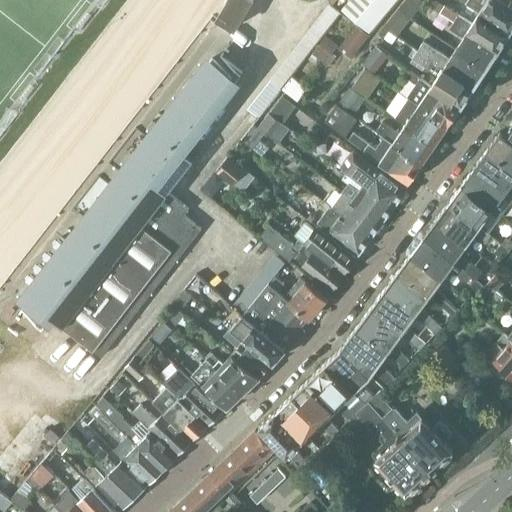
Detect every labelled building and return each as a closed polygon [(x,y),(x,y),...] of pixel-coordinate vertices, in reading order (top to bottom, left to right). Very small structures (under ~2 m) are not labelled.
[(241,0),(225,0),(222,6),(214,16),(228,28),(241,11),(236,7),(241,0)] [(343,10),(369,32),(396,0),(350,0),(342,10),(343,10)] [(422,0),(405,0),(398,10),(411,19),(425,2),(422,0)] [(480,12),(510,32),(511,29),(511,0),(461,0),(467,3),(480,12)] [(333,5),(274,82),(282,88),(292,76),(309,55),(342,12),(333,5)] [(445,6),(440,12),(455,22),(498,50),(510,32),(480,12),(473,24),(445,6)] [(398,10),(384,27),(392,33),(397,36),(411,19),(398,10)] [(498,50),(455,22),(450,28),(464,37),(456,49),(486,68),(498,50)] [(424,41),(418,50),(444,67),(474,87),(486,68),(456,49),(450,58),(424,41)] [(439,75),(432,86),(462,106),(463,104),(468,103),(471,98),(470,93),(474,87),(444,67),(418,50),(413,58),(439,75)] [(22,303),(26,307),(22,312),(28,316),(27,316),(43,328),(52,318),(102,357),(202,229),(185,215),(189,209),(168,192),(194,159),(186,153),(247,76),(243,73),(227,61),(221,57),(218,62),(213,58),(22,303)] [(432,86),(411,71),(406,77),(421,88),(413,100),(448,125),(449,125),(450,122),(453,121),(456,116),(456,114),(461,106),(432,86)] [(292,76),(282,88),(283,89),(294,97),(298,101),(308,88),(292,76)] [(342,100),(351,106),(360,94),(350,88),(342,100)] [(413,100),(400,92),(395,99),(404,106),(404,107),(413,114),(406,123),(436,143),(437,141),(439,140),(442,135),(443,133),(448,125),(413,100)] [(284,123),(296,107),(283,96),(270,113),(284,123)] [(345,137),(358,119),(337,104),(325,121),(345,137)] [(272,139),(284,123),(270,113),(270,114),(262,124),(266,127),(263,132),(272,139)] [(399,133),(383,122),(376,132),(384,137),(420,161),(422,163),(426,158),(428,157),(431,152),(431,150),(436,143),(406,123),(399,133)] [(422,163),(420,161),(384,137),(377,148),(354,132),(349,139),(369,155),(380,162),(409,183),(415,174),(417,173),(421,168),(421,166),(423,163),(422,163)] [(511,141),(500,133),(487,150),(511,168),(511,141)] [(347,160),(342,167),(354,176),(364,184),(395,206),(407,190),(377,167),(354,150),(347,160)] [(511,168),(487,150),(475,167),(506,192),(511,184),(511,168)] [(462,184),(494,209),(506,192),(475,167),(462,184)] [(344,193),(353,199),(383,222),(395,206),(354,176),(349,183),(351,184),(344,193)] [(449,201),(481,226),(494,209),(462,184),(449,201)] [(383,222),(353,199),(346,208),(333,198),(328,205),(331,207),(372,238),(383,222)] [(481,226),(449,201),(437,218),(468,244),(481,226)] [(359,254),(372,238),(331,207),(326,214),(336,222),(329,231),(359,254)] [(437,218),(424,236),(455,261),(468,244),(437,218)] [(356,258),(315,227),(302,241),(344,274),(356,258)] [(424,236),(412,253),(442,279),(455,261),(424,236)] [(504,241),(502,244),(511,251),(511,249),(511,241),(510,240),(507,243),(504,241)] [(344,274),(302,241),(293,257),(304,265),(302,268),(332,290),(344,274)] [(502,244),(495,253),(498,256),(495,259),(501,264),(511,251),(502,244)] [(412,253),(399,270),(430,296),(442,279),(412,253)] [(399,270),(386,288),(416,315),(430,296),(399,270)] [(275,276),(268,283),(278,292),(284,284),(275,276)] [(284,298),(309,318),(310,319),(327,299),(301,279),(291,290),(285,297),(284,298)] [(268,283),(243,314),(284,346),(309,318),(284,298),(285,297),(278,292),(268,283)] [(386,288),(372,307),(402,333),(416,315),(386,288)] [(358,325),(388,352),(402,333),(372,307),(358,325)] [(243,314),(231,328),(273,362),(285,348),(284,346),(243,314)] [(388,352),(358,325),(345,344),(374,371),(388,352)] [(244,339),(231,328),(224,336),(238,347),(232,354),(260,377),(273,362),(244,339)] [(511,338),(509,336),(506,333),(487,355),(511,376),(511,338)] [(149,340),(135,356),(141,363),(155,346),(149,340)] [(326,363),(354,392),(371,376),(371,375),(342,347),(342,348),(326,363)] [(204,356),(207,359),(243,393),(260,377),(232,354),(223,364),(213,353),(212,354),(209,351),(204,356)] [(135,356),(128,365),(140,376),(148,368),(144,365),(141,363),(135,356)] [(193,375),(227,408),(243,393),(207,359),(202,364),(193,375)] [(326,363),(309,379),(337,408),(354,392),(326,363)] [(163,383),(179,398),(209,426),(224,411),(195,383),(188,390),(172,374),(163,383)] [(309,379),(293,395),(321,424),(337,408),(309,379)] [(148,398),(164,413),(193,440),(209,426),(179,398),(172,405),(156,390),(148,398)] [(293,395),(276,411),(304,440),(321,424),(293,395)] [(422,486),(423,479),(431,472),(400,438),(396,434),(398,433),(383,417),(370,402),(357,413),(360,416),(349,426),(360,437),(357,440),(357,441),(366,432),(371,428),(377,435),(389,448),(377,459),(387,470),(379,477),(391,490),(399,483),(408,492),(415,492),(422,486)] [(148,428),(151,430),(177,455),(193,440),(164,413),(157,419),(141,405),(133,412),(149,427),(148,428)] [(396,434),(400,438),(431,472),(439,464),(445,464),(452,458),(453,451),(454,451),(445,441),(452,434),(440,421),(433,428),(423,417),(413,426),(397,409),(393,408),(383,417),(398,433),(396,434)] [(304,440),(276,411),(259,427),(287,456),(304,440)] [(118,426),(131,438),(163,469),(177,455),(151,430),(142,438),(125,420),(118,426)] [(256,430),(169,511),(204,511),(228,491),(230,493),(275,451),(256,430)] [(163,469),(131,438),(116,452),(123,459),(148,482),(163,469)] [(106,456),(107,454),(104,451),(97,458),(135,496),(148,482),(123,459),(115,466),(106,456)] [(110,472),(97,459),(83,473),(96,485),(121,509),(135,496),(110,472)] [(45,466),(33,480),(41,489),(47,481),(60,493),(59,494),(66,501),(58,508),(61,511),(88,511),(79,501),(45,466)] [(117,511),(94,487),(79,501),(88,511),(117,511)]
